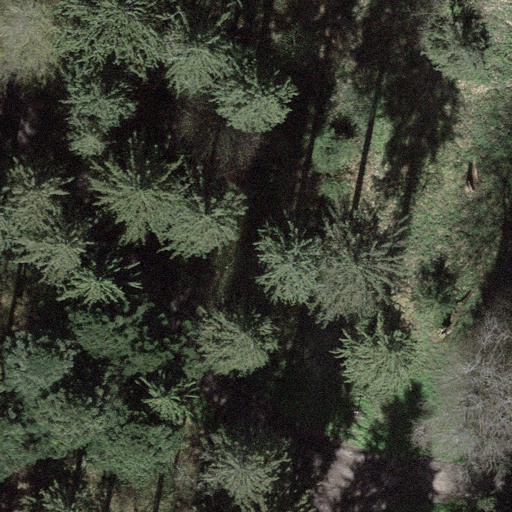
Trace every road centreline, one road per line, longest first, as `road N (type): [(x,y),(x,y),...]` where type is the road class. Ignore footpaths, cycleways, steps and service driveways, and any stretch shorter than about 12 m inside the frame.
road 1 (track): [(328,511),(303,460),(195,354),(0,94)]
road 2 (track): [(511,497),(303,460)]
